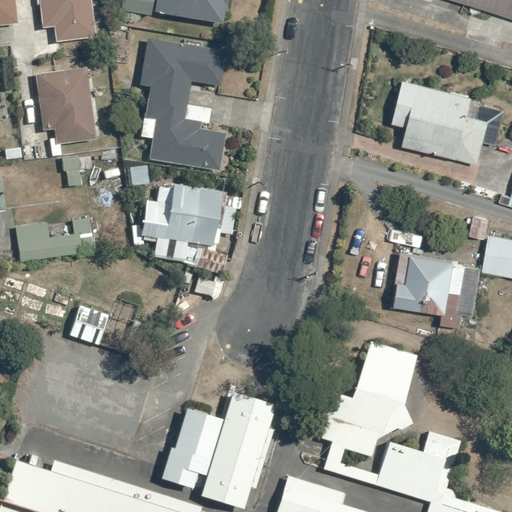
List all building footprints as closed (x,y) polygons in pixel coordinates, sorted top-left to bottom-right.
[(0,0),(0,23),(13,22),(10,0),(0,0)] [(91,35),(87,0),(37,0),(40,21),(48,20),(51,40),(91,35)] [(149,0),(118,0),(118,10),(149,12),(149,0)] [(224,0),(155,0),(153,11),(222,21),(224,0)] [(511,0),(458,0),(511,16),(511,0)] [(146,79),(145,88),(138,135),(149,137),(146,158),(217,168),(222,130),(205,127),(208,106),(184,103),(187,80),(218,83),(222,45),(139,36),(133,77),(146,79)] [(92,137),(84,65),(34,71),(40,123),(49,122),(52,142),(92,137)] [(469,95),(397,77),(386,119),(401,123),(396,141),(474,161),(479,140),(493,143),(502,107),(468,98),(469,95)] [(85,154),(75,156),(73,150),(59,154),(67,185),(81,182),(78,168),(88,165),(85,154)] [(207,248),(216,188),(160,181),(158,201),(139,198),(134,232),(172,237),(166,256),(219,272),(224,253),(207,248)] [(234,205),(220,203),(216,231),(230,233),(234,205)] [(486,214),(469,212),(466,234),(483,236),(486,214)] [(42,235),(41,221),(10,224),(14,258),(92,251),(90,231),(42,235)] [(511,236),(485,232),(479,269),(511,274),(511,236)] [(478,263),(396,249),(387,302),(441,311),(439,322),(459,325),(461,310),(470,311),(478,263)] [(107,313),(75,301),(62,333),(94,346),(107,313)] [(328,409),(321,431),(330,434),(319,464),(359,476),(374,431),(409,418),(398,398),(415,350),(364,333),(346,387),(327,381),(319,405),(328,409)] [(277,401),(230,386),(221,413),(184,401),(162,471),(246,497),(277,401)] [(426,511),(508,511),(510,507),(441,485),(458,435),(426,425),(419,446),(382,434),(368,479),(431,499),(426,511)] [(212,511),(14,450),(0,495),(0,511),(212,511)] [(394,511),(285,478),(274,511),(394,511)]
